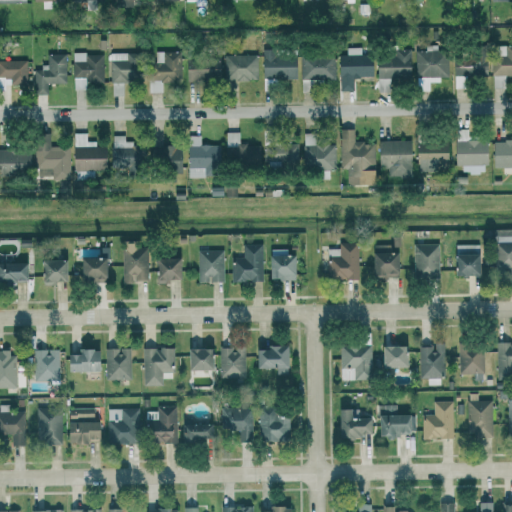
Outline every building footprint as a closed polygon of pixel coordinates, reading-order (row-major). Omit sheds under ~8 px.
[(106,0),(106,5),(131,9),(132,0),(106,0)] [(414,50),(415,90),(427,90),(427,82),(438,81),(438,76),(446,76),(445,51),(436,51),(435,44),(423,44),(423,50),(414,50)] [(511,44),(490,45),(491,87),(504,86),(503,74),(511,73),(511,44)] [(337,54),(337,89),(352,89),(352,76),(369,76),(369,54),(360,54),(360,47),(345,47),(345,54),(337,54)] [(409,49),(387,48),(387,56),(375,55),(375,77),(408,77),(409,49)] [(161,92),(161,80),(179,80),(179,50),(154,51),(154,62),(147,62),(147,92),(161,92)] [(293,50),(260,51),(261,78),(294,78),(293,50)] [(102,82),(102,52),(71,53),(72,89),(84,89),(84,82),(102,82)] [(127,52),(109,52),(109,81),(134,80),(133,60),(127,60),(127,52)] [(65,82),(64,53),(45,53),(45,66),(32,67),(33,94),(46,93),(45,83),(65,82)] [(223,80),(256,80),(256,54),(223,54),(223,80)] [(299,79),(333,79),(333,54),(299,54),(299,79)] [(451,74),(484,75),(484,56),(452,55),(451,74)] [(218,58),(184,57),(183,77),(217,78),(218,58)] [(25,59),(0,59),(0,76),(12,77),(12,83),(25,83),(25,59)] [(110,94),(123,95),(123,83),(111,82),(110,94)] [(339,168),(345,168),(346,184),(373,184),(372,141),(352,142),(352,128),(338,128),(339,168)] [(485,140),(466,139),(467,129),(454,128),(453,164),(461,165),(460,172),(484,173),(485,140)] [(237,131),(224,131),(224,164),(259,163),(258,143),(237,144),(237,131)] [(102,146),(94,146),(94,140),(85,140),(85,132),(70,132),(71,170),(102,169),(102,146)] [(313,132),(301,132),(302,169),(334,169),(333,143),(313,143),(313,132)] [(68,145),(48,145),(48,133),(33,133),(34,177),(68,176),(68,145)] [(123,134),(109,134),(110,167),(135,166),(135,141),(123,141),(123,134)] [(219,144),(198,143),(199,135),(187,134),(185,177),(204,177),(204,166),(218,166),(219,144)] [(377,168),(385,168),(386,175),(408,175),(407,139),(376,140),(377,168)] [(511,166),(511,139),(491,140),(491,167),(501,167),(501,173),(511,172),(511,166)] [(415,168),(446,168),(445,141),(414,142),(415,168)] [(296,142),(265,142),(266,162),(296,161),(296,142)] [(179,171),(179,145),(153,145),(153,170),(179,171)] [(0,148),(0,173),(24,174),(25,149),(0,148)] [(234,183),(223,184),(223,196),(235,195),(234,183)] [(492,229),(493,272),(511,271),(511,240),(511,228),(492,229)] [(261,280),(260,242),(241,243),(241,256),(229,257),(229,281),(261,280)] [(326,279),(357,278),(356,242),(337,242),(337,247),(325,248),(326,279)] [(370,278),(396,277),(395,251),(389,251),(389,243),(370,244),(370,278)] [(412,243),(412,277),(437,277),(436,243),(412,243)] [(452,273),(476,273),(475,243),(451,244),(452,273)] [(121,248),(120,281),(145,281),(146,249),(121,248)] [(196,281),(221,281),(221,249),(196,249),(196,281)] [(267,251),(268,279),(293,278),(292,250),(267,251)] [(77,257),(78,283),(103,282),(102,256),(77,257)] [(153,283),(163,283),(164,278),(177,278),(177,258),(154,257),(153,283)] [(64,259),(39,259),(39,280),(63,281),(64,259)] [(0,261),(0,283),(11,284),(11,280),(24,280),(24,262),(0,261)] [(511,371),(511,340),(494,342),(495,375),(511,375),(511,371)] [(442,341),(431,342),(431,345),(417,346),(418,377),(426,377),(426,384),(442,384),(442,341)] [(338,344),(338,379),(369,378),(369,343),(338,344)] [(284,344),(263,344),(263,348),(253,348),(253,367),(274,367),(274,375),(284,376),(284,344)] [(403,366),(403,344),(379,345),(379,367),(403,366)] [(482,372),(481,345),(456,345),(456,373),(482,372)] [(243,346),(217,346),(217,376),(242,376),(243,346)] [(128,347),(102,348),(103,379),(129,379),(128,347)] [(141,347),(141,384),(160,384),(160,377),(173,377),(172,347),(141,347)] [(209,368),(209,347),(185,347),(185,369),(209,368)] [(96,370),(95,348),(75,349),(75,353),(63,353),(64,371),(96,370)] [(0,387),(14,387),(13,349),(0,349),(0,387)] [(45,349),(31,349),(31,380),(58,380),(57,349),(45,349)] [(476,399),(475,393),(465,393),(466,438),(491,437),(490,399),(476,399)] [(421,437),(451,437),(451,400),(431,401),(432,413),(420,414),(421,437)] [(10,445),(23,445),(23,410),(8,410),(8,404),(0,403),(0,432),(10,433),(10,445)] [(144,410),(144,443),(174,442),(173,404),(155,405),(155,410),(144,410)] [(375,434),(413,435),(413,414),(394,414),(394,404),(376,404),(375,434)] [(257,440),(287,439),(286,406),(256,407),(257,440)] [(60,444),(59,407),(35,407),(36,444),(60,444)] [(91,407),(66,407),(66,417),(91,417),(91,407)] [(105,407),(106,443),(135,443),(135,407),(105,407)] [(218,408),(219,429),(236,428),(237,439),(250,439),(249,407),(218,408)] [(368,417),(349,417),(349,408),(336,408),(335,436),(357,437),(357,433),(367,433),(368,417)] [(85,443),(85,438),(95,438),(95,422),(64,420),(64,442),(85,443)] [(209,422),(178,422),(178,440),(209,439),(209,422)] [(490,511),(491,502),(476,501),(475,511),(490,511)] [(452,511),(452,502),(437,502),(437,511),(452,511)] [(367,511),(368,503),(357,503),(356,511),(367,511)]
